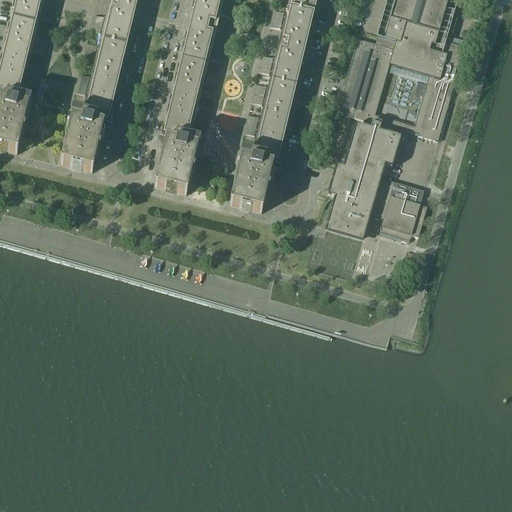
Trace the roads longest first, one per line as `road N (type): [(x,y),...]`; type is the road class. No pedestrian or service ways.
road 1 (residential): [(152,0),(112,165),(125,183),(144,168),(185,0)]
road 2 (unclassified): [(419,278),(499,0)]
road 3 (residential): [(337,0),(291,184)]
